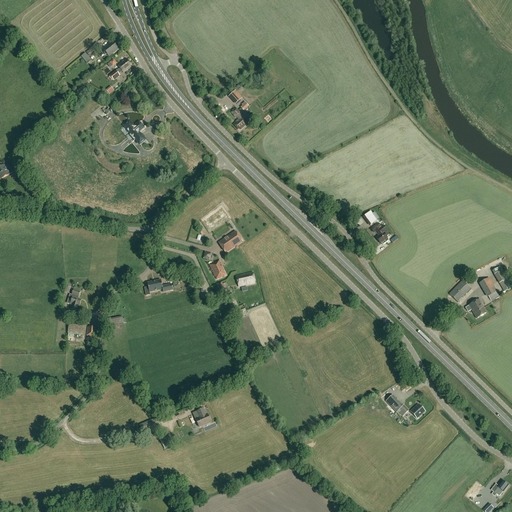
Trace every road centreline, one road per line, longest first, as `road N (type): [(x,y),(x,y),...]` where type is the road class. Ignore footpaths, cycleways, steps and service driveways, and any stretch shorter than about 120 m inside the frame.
road 1 (unclassified): [(511,413),(375,278),(343,231),(271,178),(207,115),(173,60)]
road 2 (primary): [(511,426),(191,110)]
road 3 (unclassified): [(511,462),(441,403),(402,337),(226,162)]
road 4 (unclassified): [(0,452),(40,441),(92,388),(105,305),(149,268),(149,227)]
road 5 (unclassified): [(103,0),(171,105),(226,162)]
road 6 (unclassified): [(149,227),(0,209)]
